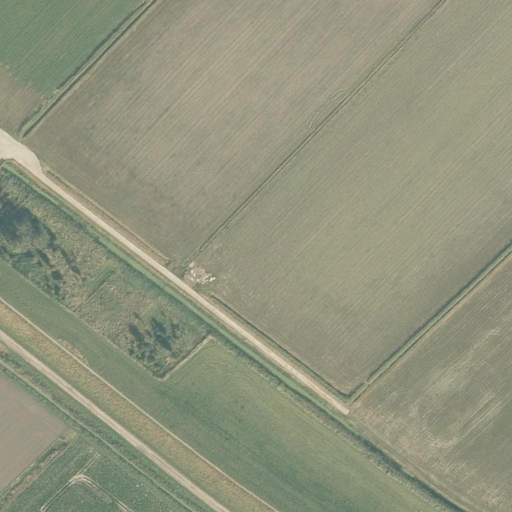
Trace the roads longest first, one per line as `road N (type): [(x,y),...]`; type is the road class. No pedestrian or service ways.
road 1 (track): [(170,276),(440,0)]
road 2 (track): [(0,336),(228,511)]
